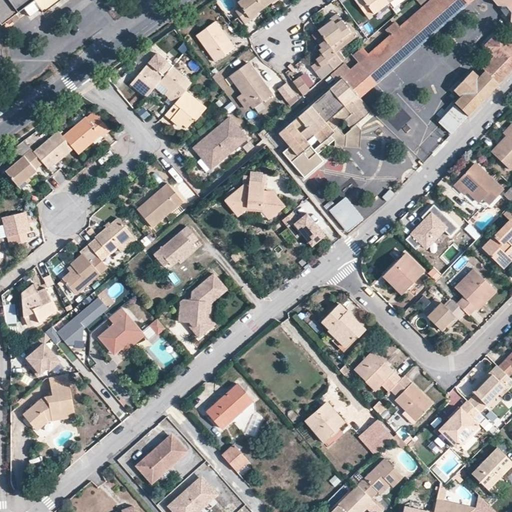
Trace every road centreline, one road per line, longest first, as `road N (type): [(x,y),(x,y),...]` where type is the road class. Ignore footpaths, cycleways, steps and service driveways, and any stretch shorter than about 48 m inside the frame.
road 1 (residential): [(330,262),(38,511)]
road 2 (residential): [(511,81),(330,262)]
road 3 (residential): [(330,262),(439,363),(463,359),(511,313)]
road 4 (residential): [(85,72),(144,139),(142,151),(67,214)]
road 5 (tertiary): [(85,72),(183,0)]
